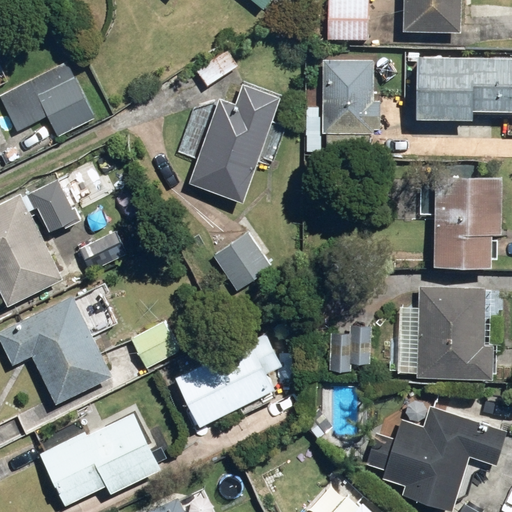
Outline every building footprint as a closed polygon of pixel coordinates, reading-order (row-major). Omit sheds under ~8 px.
[(371,0),(330,0),(328,36),(369,38),(371,0)] [(461,0),(405,0),(404,27),(461,29),(461,0)] [(229,46),(218,54),(202,76),(208,86),(241,63),(229,46)] [(419,116),(472,118),(473,107),(511,108),(511,55),(421,52),(419,116)] [(373,124),(377,125),(376,157),(411,158),(412,121),(401,121),(401,100),(382,100),(373,99),(374,60),(324,59),(323,132),(372,134),(373,124)] [(50,114),(59,134),(94,117),(68,61),(0,93),(17,129),(50,114)] [(246,202),(260,157),(276,162),(287,128),(271,123),(280,96),(241,83),(235,102),(218,97),(190,184),(246,202)] [(494,234),(502,234),(504,173),(436,171),(433,265),(493,267),(494,234)] [(58,174),(29,190),(50,228),(79,211),(58,174)] [(416,182),(397,181),(397,189),(392,189),(391,204),(396,204),(395,219),(418,221),(420,199),(414,198),(416,182)] [(70,288),(93,276),(89,270),(128,249),(117,228),(55,261),(18,191),(0,200),(0,287),(8,302),(62,273),(70,288)] [(247,232),(214,255),(240,290),(272,267),(247,232)] [(99,283),(74,295),(72,292),(0,328),(0,338),(13,364),(32,355),(55,401),(112,373),(92,332),(118,320),(99,283)] [(399,376),(419,376),(496,379),(497,343),(485,342),(487,286),(420,284),(419,307),(400,306),(399,376)] [(354,363),(372,363),(373,324),(361,324),(363,291),(331,290),(328,368),(354,369),(354,363)] [(163,318),(132,336),(149,365),(180,347),(163,318)] [(175,402),(187,396),(204,426),(275,385),(267,371),(284,361),(264,328),(212,357),(206,346),(159,373),(175,402)] [(82,420),(86,429),(38,453),(64,504),(108,482),(112,492),(166,464),(135,404),(100,421),(96,413),(82,420)] [(385,435),(376,466),(384,468),(381,479),(406,486),(403,494),(453,510),(471,455),(495,462),(506,427),(432,404),(425,425),(404,418),(397,438),(385,435)] [(376,511),(363,500),(361,503),(349,492),(331,511),(376,511)] [(185,511),(178,495),(140,511),(185,511)] [(480,511),(464,503),(459,511),(480,511)]
